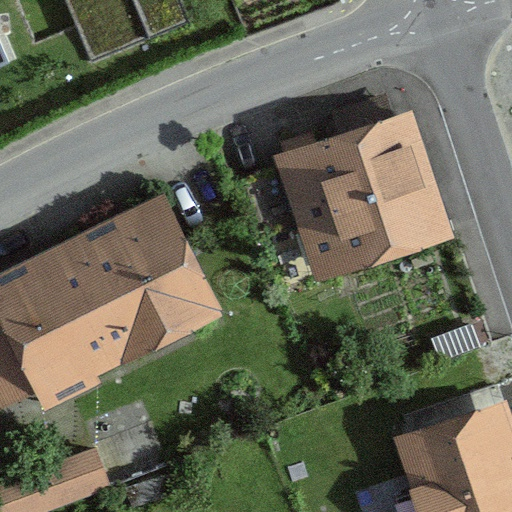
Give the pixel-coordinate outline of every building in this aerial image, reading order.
[(91,63),(190,22),(180,0),(132,0),(134,2),(75,26),(91,63)] [(431,226),(417,184),(432,179),(426,160),(411,165),(386,99),(333,116),(339,134),(286,152),(290,164),(237,182),(257,241),(310,223),(323,262),(431,226)] [(0,401),(202,302),(161,221),(0,301),(0,401)] [(470,324),(434,338),(442,359),(478,345),(470,324)] [(511,511),(511,468),(492,409),(412,436),(428,487),(397,497),(402,511),(511,511)] [(34,511),(108,485),(94,449),(0,483),(0,507),(1,511),(34,511)]
